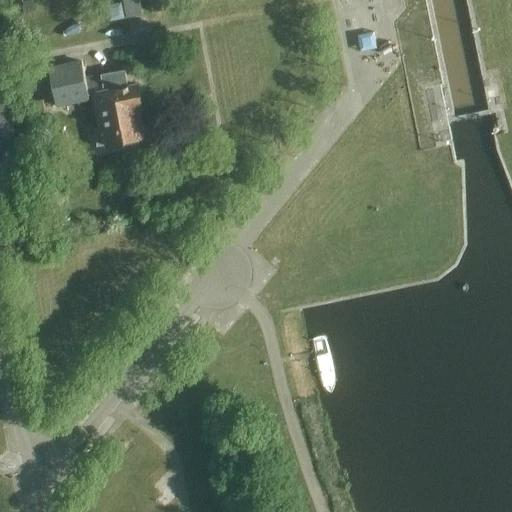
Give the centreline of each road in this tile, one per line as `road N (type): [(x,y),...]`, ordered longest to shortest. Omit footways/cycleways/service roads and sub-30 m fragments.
road 1 (unclassified): [(27,497),(216,275)]
road 2 (residential): [(216,275),(264,320),(323,511)]
road 3 (unclassified): [(27,497),(0,362)]
